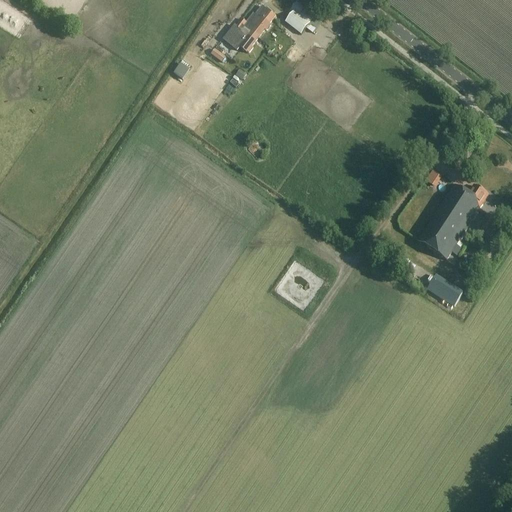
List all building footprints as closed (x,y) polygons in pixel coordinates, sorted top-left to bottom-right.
[(322,23),(296,3),(289,11),(293,14),(285,24),(301,36),(306,29),(313,35),(322,23)] [(239,24),(259,39),(265,31),(266,32),(271,26),(269,25),(275,18),(264,9),(257,18),(254,15),(246,24),(242,20),(239,24)] [(252,48),(259,39),(239,24),(236,28),(244,34),(240,39),(244,42),(240,48),(247,54),(248,54),(253,48),(252,48)] [(233,43),(224,35),(217,44),(219,46),(216,51),(215,50),(211,55),(222,64),(226,58),(221,55),(225,50),(227,51),(233,43)] [(489,196),(473,186),(467,195),(455,187),(419,243),(447,261),(452,254),(456,257),(461,250),(456,247),(489,196)] [(500,223),(488,215),(478,230),(490,238),(500,223)] [(463,294),(436,276),(426,291),(453,308),(463,294)]
